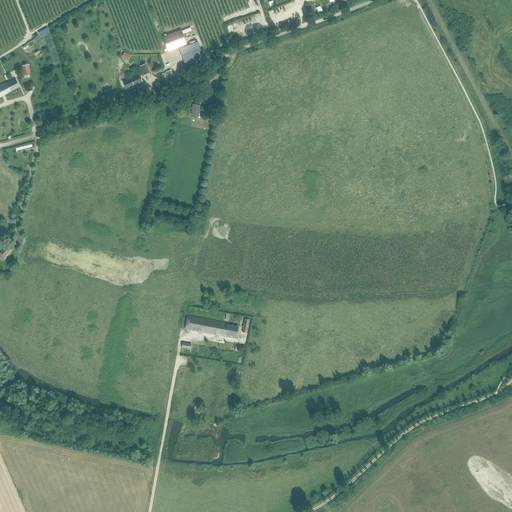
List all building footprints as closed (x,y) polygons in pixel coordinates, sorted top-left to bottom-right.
[(168,51),(187,44),(181,30),(163,37),(168,51)] [(184,63),(203,56),(198,42),(179,49),(184,63)] [(201,63),(198,58),(185,64),(187,70),(201,63)] [(28,64),(23,66),(25,76),(31,74),(28,64)] [(149,73),(146,64),(140,66),(144,75),(149,73)] [(141,82),(142,82),(139,75),(131,78),(131,79),(123,82),(126,88),(134,85),(138,84),(138,83),(140,82),(141,82)] [(7,82),(0,85),(0,97),(11,91),(20,87),(16,79),(7,84),(7,82)] [(200,106),(193,104),(191,114),(198,115),(200,106)] [(5,248),(1,253),(5,256),(9,251),(5,248)] [(188,316),(188,317),(186,329),(226,336),(226,335),(237,337),(238,327),(227,325),(228,323),(188,316)]
